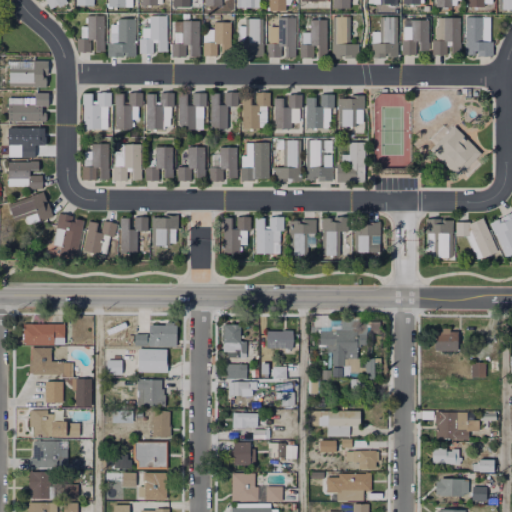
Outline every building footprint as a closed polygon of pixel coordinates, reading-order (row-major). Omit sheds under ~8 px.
[(65,1),(64,0),(43,0),(50,10),(65,1)] [(259,0),(234,0),(235,7),(259,8),(259,0)] [(285,0),(285,9),(268,9),(268,0),(285,0)] [(330,0),(330,8),(348,9),(348,0),(330,0)] [(511,9),(511,0),(496,0),(497,9),(511,9)] [(104,14),(103,42),(103,50),(93,50),(93,38),(89,38),(89,51),(75,51),(75,36),(85,37),(85,14),(104,14)] [(166,14),(166,39),(167,49),(157,49),(157,40),(153,40),(152,52),(139,52),(139,37),(149,37),(149,14),(166,14)] [(294,16),(294,55),(284,55),(285,44),(280,44),(279,56),(266,56),(266,42),(277,42),(277,15),(294,16)] [(349,15),(349,41),(357,41),(357,56),(343,56),(343,53),(341,53),(341,56),(330,56),(331,39),(331,15),(349,15)] [(397,15),(397,54),(384,54),(384,56),(370,56),(370,42),(379,42),(379,15),(397,15)] [(460,15),(460,41),(461,52),(451,52),(451,39),(446,39),(446,53),(431,53),(431,38),(442,38),(443,15),(460,15)] [(491,39),(491,54),(476,54),(476,48),(473,48),(473,52),(463,52),(463,41),(465,15),(482,15),(481,39),(491,39)] [(262,17),(262,42),(262,54),(253,54),(253,49),(250,49),(250,55),(237,55),(237,41),(244,41),(244,16),(262,17)] [(134,17),(134,43),(135,54),(125,54),(125,50),(122,50),(121,55),(107,55),(107,41),(117,41),(117,17),(134,17)] [(327,18),(327,56),(317,56),(317,44),(314,44),(313,56),(299,56),(299,42),(309,42),(309,17),(314,17),(327,18)] [(428,17),(427,40),(428,47),(419,47),(419,38),(415,38),(415,53),(401,53),(401,37),(411,37),(411,17),(428,17)] [(198,19),(198,44),(199,54),(189,54),(189,43),(183,43),(183,56),(170,55),(170,42),(180,42),(180,19),(198,19)] [(231,20),(231,42),(230,51),(221,51),(221,42),(217,42),(217,54),(203,54),(203,40),(213,41),(213,20),(231,20)] [(267,27),(266,42),(276,43),(277,27),(267,27)] [(47,59),(47,73),(43,73),(43,75),(46,75),(46,86),(33,86),(9,85),(10,59),(33,60),(47,59)] [(48,91),(48,105),(41,105),(41,111),(46,111),(46,120),(8,119),(8,102),(34,102),(34,90),(48,91)] [(109,91),(109,105),(99,105),(99,128),(82,127),(83,104),(81,104),(81,92),(91,92),(91,103),(96,103),(96,91),(109,91)] [(141,92),(141,105),(131,105),(130,128),(114,127),(114,103),(113,92),(123,92),(122,100),(128,101),(128,91),(141,92)] [(205,91),(205,105),(195,105),(195,128),(178,127),(178,103),(177,92),(188,92),(188,103),(192,103),(192,91),(205,91)] [(237,91),(237,104),(227,104),(227,127),(210,127),(210,101),(209,91),(220,91),(220,103),(224,103),(224,91),(237,91)] [(269,91),(269,105),(268,125),(258,125),(258,128),(242,127),(242,103),(241,91),(251,92),(251,103),(255,103),(255,91),(269,91)] [(155,103),(159,103),(160,92),(173,92),(173,105),(162,105),(162,128),(146,127),(146,103),(145,92),(155,92),(155,103)] [(332,93),(332,106),(322,106),(322,126),(313,126),(305,126),(305,103),(305,95),(314,95),(315,104),(319,104),(319,92),(332,93)] [(300,93),(300,107),(290,107),(290,127),(273,127),(273,105),(273,96),(282,96),(282,105),(286,105),(287,93),(300,93)] [(362,93),(362,107),(355,107),(355,124),(338,124),(338,107),(336,94),(344,94),(350,96),(350,93),(362,93)] [(440,122),(448,129),(453,124),(477,147),(480,153),(462,171),(459,169),(455,173),(430,148),(435,142),(428,135),(440,122)] [(43,143),(41,145),(32,144),(32,157),(18,156),(18,145),(5,144),(4,127),(41,127),(41,135),(43,137),(43,143)] [(300,138),(300,179),(290,179),(290,176),(287,176),(287,179),(274,179),(274,166),(282,166),(282,138),(300,138)] [(331,164),(331,179),(317,179),(317,174),(315,174),(315,177),(313,177),(304,177),(305,138),(313,138),(323,138),(323,164),(331,164)] [(363,140),(363,180),(336,180),(336,162),(341,162),(341,152),(349,152),(349,140),(363,140)] [(109,141),(108,177),(98,177),(98,165),(94,165),(94,178),(82,178),(82,164),(90,164),(91,151),(92,151),(92,141),(109,141)] [(140,142),(140,176),(131,176),(131,166),(126,166),(126,178),(112,178),(112,165),(115,165),(115,150),(123,150),(123,142),(140,142)] [(172,145),(172,167),(172,175),(163,175),(163,166),(158,166),(158,179),(144,179),(144,165),(155,165),(155,144),(172,145)] [(204,145),(204,168),(204,176),(195,176),(195,166),(191,166),(191,179),(177,178),(177,165),(187,165),(187,145),(204,145)] [(236,145),(236,169),(236,176),(227,176),(227,166),(222,166),(222,179),(209,178),(209,166),(219,166),(219,145),(236,145)] [(267,147),(267,184),(240,184),(240,162),(246,162),(247,147),(267,147)] [(38,159),(38,168),(29,168),(29,174),(42,174),(41,188),(27,187),(27,177),(8,177),(8,160),(30,160),(38,159)] [(43,202),(43,203),(47,202),(52,215),(39,219),(36,211),(14,219),(8,202),(41,190),(45,201),(43,202)] [(511,225),(510,226),(511,230),(511,251),(505,255),(494,232),(489,222),(511,210),(511,225)] [(70,219),(74,219),(75,216),(84,218),(82,228),(80,228),(77,254),(59,251),(63,227),(56,226),(58,213),(71,215),(70,219)] [(178,214),(177,226),(169,226),(169,243),(166,243),(152,244),(152,226),(151,215),(161,215),(165,215),(178,214)] [(147,215),(147,228),(143,228),(143,234),(136,234),(136,251),(120,251),(120,226),(119,216),(129,216),(129,227),(133,227),(134,215),(147,215)] [(250,215),(249,228),(240,228),(240,251),(223,251),(223,227),(222,216),(232,216),(232,226),(236,226),(236,215),(250,215)] [(282,215),(282,229),(278,228),(278,251),(255,251),(255,227),(254,216),(264,216),(264,227),(268,227),(268,215),(282,215)] [(347,215),(347,229),(339,229),(338,253),(321,253),(321,229),(321,216),(331,216),(331,219),(333,219),(333,215),(347,215)] [(481,216),(497,252),(483,259),(475,243),(469,246),(464,234),(454,234),(454,220),(468,220),(481,216)] [(315,217),(315,244),(312,244),(306,244),(306,253),(289,253),(289,231),(288,218),(297,218),(297,221),(301,221),(301,217),(313,217),(315,217)] [(440,220),(443,220),(443,217),(452,217),(452,257),(432,257),(432,232),(425,231),(425,217),(440,217),(440,220)] [(96,229),(101,230),(103,219),(116,222),(113,235),(103,233),(100,252),(83,249),(87,228),(88,219),(98,221),(96,229)] [(379,219),(379,233),(370,233),(370,250),(354,249),(354,230),(352,221),(365,221),(379,219)] [(174,320),(174,323),(176,323),(176,344),(134,343),(135,332),(147,332),(147,335),(150,335),(150,323),(165,323),(165,320),(174,320)] [(65,322),(65,335),(54,335),(54,343),(24,343),(24,321),(65,322)] [(245,339),(245,356),(237,356),(237,350),(235,350),(235,356),(226,356),(226,349),(223,349),(223,322),(240,322),(240,339),(245,339)] [(380,322),(380,358),(369,358),(370,323),(380,322)] [(458,327),(458,349),(434,348),(435,329),(443,329),(443,327),(458,327)] [(292,329),(292,346),(267,346),(267,329),(292,329)] [(367,331),(367,357),(344,357),(344,367),(327,367),(327,344),(319,343),(319,329),(356,329),(367,331)] [(51,347),(51,360),(72,361),(72,375),(61,375),(30,373),(29,360),(32,360),(32,347),(51,347)] [(166,348),(166,372),(133,372),(133,375),(104,375),(104,361),(119,361),(119,348),(166,348)] [(485,361),(485,375),(471,375),(471,361),(485,361)] [(246,362),(246,377),(225,377),(226,362),(246,362)] [(265,373),(257,373),(257,363),(265,363),(265,373)] [(283,378),(269,378),(269,366),(283,366),(283,378)] [(332,368),(331,378),(322,378),(322,368),(332,368)] [(91,377),(91,404),(76,404),(76,377),(91,377)] [(369,389),(350,389),(350,377),(369,377),(369,389)] [(165,379),(165,402),(137,402),(137,379),(165,379)] [(256,380),(256,388),(252,388),(252,394),(228,394),(228,380),(256,380)] [(61,385),(60,407),(46,407),(46,385),(61,385)] [(293,390),(293,404),(281,404),(281,390),(293,390)] [(80,421),(80,435),(51,435),(34,435),(34,424),(29,424),(29,409),(47,410),(53,412),(53,419),(67,419),(80,421)] [(131,409),(131,421),(112,421),(112,409),(131,409)] [(360,409),(360,424),(350,424),(350,434),(326,434),(326,427),(320,427),(320,409),(360,409)] [(170,410),(170,435),(152,434),(153,410),(170,410)] [(257,411),(256,429),(267,429),(267,438),(252,438),(252,432),(251,426),(245,426),(233,427),(233,411),(257,411)] [(466,411),(465,437),(436,437),(436,417),(421,418),(421,411),(466,411)] [(493,419),(477,420),(477,412),(493,412),(493,419)] [(349,447),(338,447),(338,438),(349,438),(349,447)] [(89,440),(88,467),(49,467),(29,467),(29,456),(33,456),(33,439),(89,440)] [(167,441),(167,467),(137,467),(137,462),(133,462),(133,440),(167,441)] [(333,440),(333,451),(316,451),(316,440),(333,440)] [(254,463),(234,463),(233,443),(253,442),(254,463)] [(284,454),(270,455),(270,443),(277,442),(284,442),(284,454)] [(446,449),(451,449),(451,447),(458,447),(458,461),(432,461),(432,446),(446,446),(446,449)] [(379,449),(378,461),(376,460),(376,467),(358,467),(358,461),(348,461),(348,456),(345,456),(345,449),(379,449)] [(131,458),(131,466),(114,466),(114,452),(127,452),(127,458),(131,458)] [(493,458),(493,470),(472,469),(472,462),(476,462),(479,460),(479,458),(493,458)] [(50,471),(50,497),(31,497),(31,489),(29,489),(29,471),(50,471)] [(167,471),(167,497),(136,497),(136,485),(122,485),(122,471),(167,471)] [(231,502),(231,473),(254,473),(254,487),(279,487),(279,502),(231,502)] [(370,474),(370,490),(362,490),(362,499),(336,499),(336,490),(325,490),(326,474),(370,474)] [(469,477),(468,492),(464,492),(464,495),(439,494),(439,492),(436,492),(436,479),(439,479),(469,477)] [(486,484),(486,499),(472,499),(472,484),(486,484)] [(127,500),(127,511),(111,511),(111,500),(127,500)] [(56,502),(56,511),(28,511),(28,502),(56,502)] [(77,502),(77,511),(63,511),(63,502),(77,502)] [(347,511),(326,511),(368,511),(369,504),(351,503),(350,511),(347,511)]
